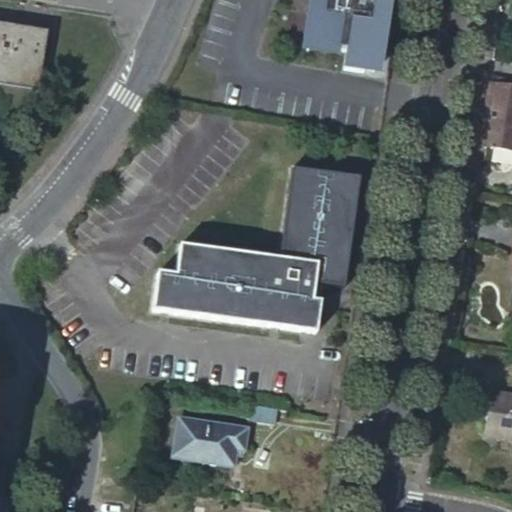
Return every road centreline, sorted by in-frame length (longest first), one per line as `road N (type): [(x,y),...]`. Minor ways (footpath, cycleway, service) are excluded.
road 1 (tertiary): [(377,490),(451,0)]
road 2 (unclassified): [(0,254),(90,159),(173,7)]
road 3 (unknown): [(434,109),(247,62),(238,46),(249,0)]
road 4 (residential): [(84,511),(92,463),(85,425),(0,292)]
